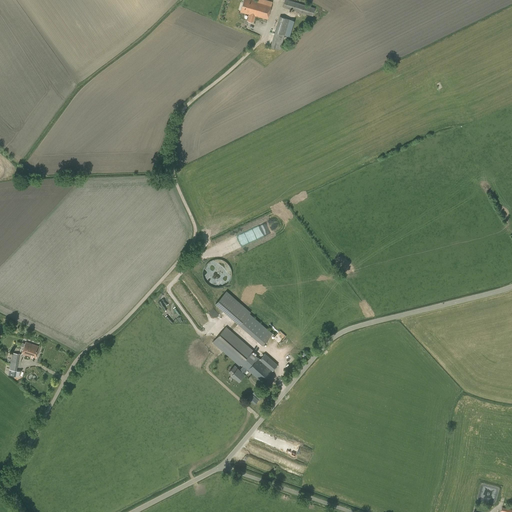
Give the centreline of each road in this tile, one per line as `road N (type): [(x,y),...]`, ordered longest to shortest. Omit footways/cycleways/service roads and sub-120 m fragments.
road 1 (unclassified): [(511,286),(337,334),(223,464)]
road 2 (track): [(275,0),(264,37),(182,112),(174,176),(195,238),(156,287)]
road 3 (track): [(10,485),(81,354),(156,287)]
road 4 (unclassified): [(357,511),(223,464)]
